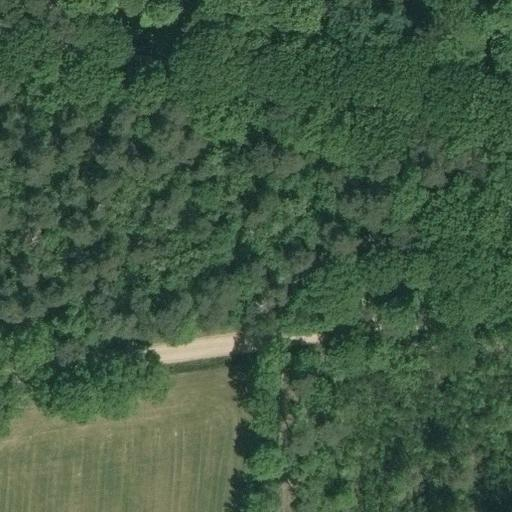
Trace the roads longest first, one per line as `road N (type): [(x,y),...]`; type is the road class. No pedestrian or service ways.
road 1 (track): [(0,39),(511,123)]
road 2 (track): [(497,308),(0,376)]
